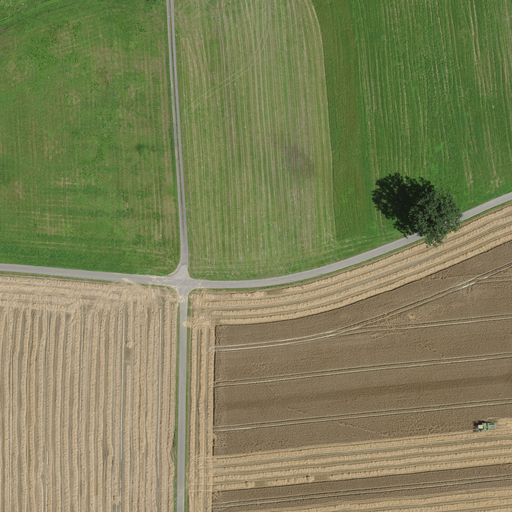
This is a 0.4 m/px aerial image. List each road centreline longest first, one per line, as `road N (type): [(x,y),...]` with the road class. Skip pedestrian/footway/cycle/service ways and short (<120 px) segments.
road 1 (track): [(511,196),(372,254),(288,278),(184,283),(0,267)]
road 2 (track): [(179,511),(184,283),(169,0)]
